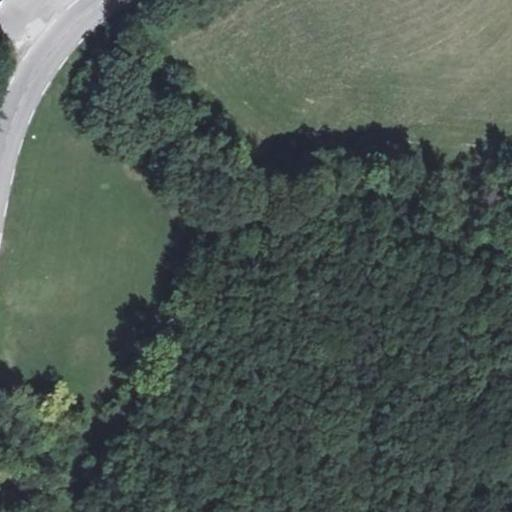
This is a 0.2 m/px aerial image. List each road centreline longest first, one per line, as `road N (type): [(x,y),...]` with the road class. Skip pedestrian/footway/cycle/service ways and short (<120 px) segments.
road 1 (track): [(123,511),(233,278),(294,223),(357,206),(420,207),(511,237)]
road 2 (secondary): [(110,0),(46,61),(0,170)]
